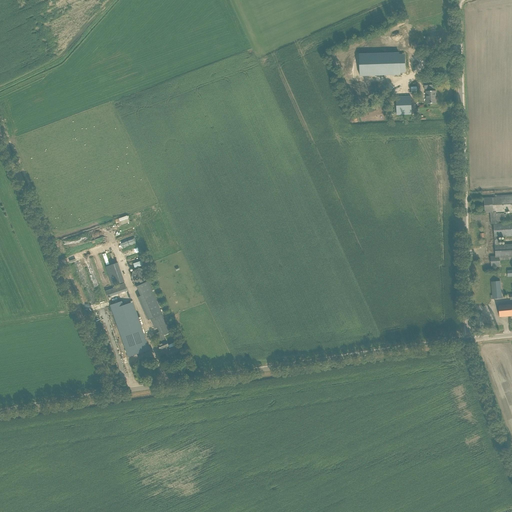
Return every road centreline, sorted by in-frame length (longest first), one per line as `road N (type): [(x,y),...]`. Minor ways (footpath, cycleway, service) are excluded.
road 1 (unclassified): [(0,410),(468,338)]
road 2 (unclassified): [(468,338),(457,0)]
road 3 (track): [(0,138),(113,392)]
